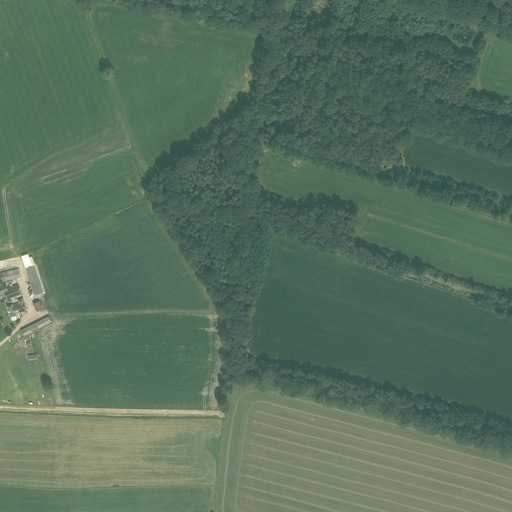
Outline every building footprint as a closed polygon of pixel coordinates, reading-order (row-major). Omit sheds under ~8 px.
[(28,253),(22,255),(26,267),(32,265),(28,253)] [(43,292),(34,265),(26,267),(34,294),(43,292)] [(0,273),(2,281),(21,277),(19,268),(0,272),(0,273)] [(0,285),(0,293),(1,296),(5,294),(7,299),(22,293),(18,284),(7,288),(6,283),(0,285)] [(13,304),(12,304),(7,305),(11,317),(16,315),(16,314),(27,310),(23,298),(18,300),(19,302),(13,304)] [(39,301),(33,303),(36,310),(42,307),(39,301)] [(53,323),(49,316),(35,323),(37,329),(38,328),(39,330),(53,323)] [(23,336),(37,329),(35,323),(20,330),(23,336)]
